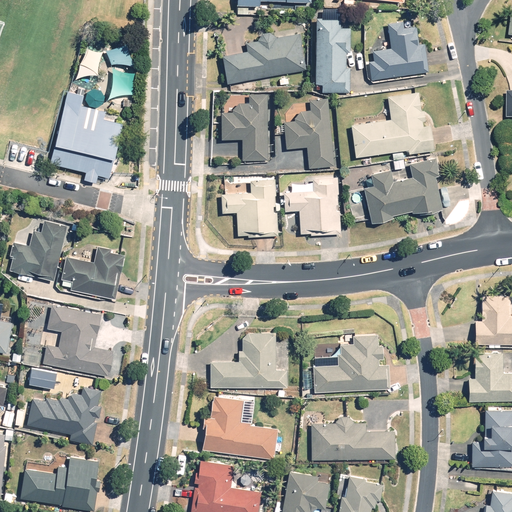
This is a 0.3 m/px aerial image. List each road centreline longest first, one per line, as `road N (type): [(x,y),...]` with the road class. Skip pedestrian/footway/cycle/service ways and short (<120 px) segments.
road 1 (tertiary): [(167,261),(180,0)]
road 2 (residential): [(410,265),(432,431),(423,511)]
road 3 (tertiary): [(137,511),(164,289)]
road 4 (residential): [(490,244),(466,25)]
road 5 (residential): [(301,283),(254,292),(164,289)]
road 6 (residential): [(167,261),(252,268),(301,283)]
